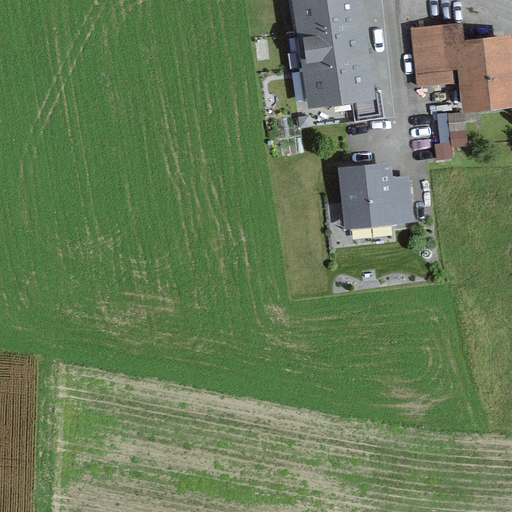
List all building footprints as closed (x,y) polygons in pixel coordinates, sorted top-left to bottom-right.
[(296,0),(301,29),(365,19),(362,0),(296,0)] [(372,62),(365,19),(301,29),(308,73),(372,62)] [(467,23),(409,30),(416,93),(464,88),(467,115),(511,109),(511,38),(469,44),(467,23)] [(379,102),(372,62),(308,73),(315,112),(379,102)] [(392,168),(342,172),(348,230),(415,223),(411,178),(393,180),(392,168)]
